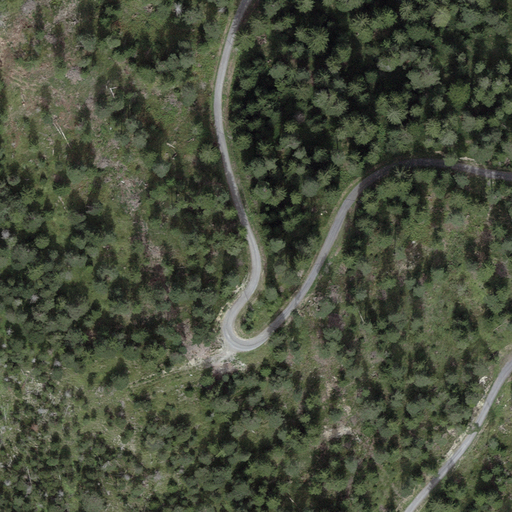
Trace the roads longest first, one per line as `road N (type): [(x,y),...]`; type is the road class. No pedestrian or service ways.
road 1 (track): [(511,173),(411,162),(351,195),(296,304),(255,343),(231,340),(227,325),(257,258),(214,104),(232,29),(251,0)]
road 2 (track): [(410,511),(456,462),(511,366)]
